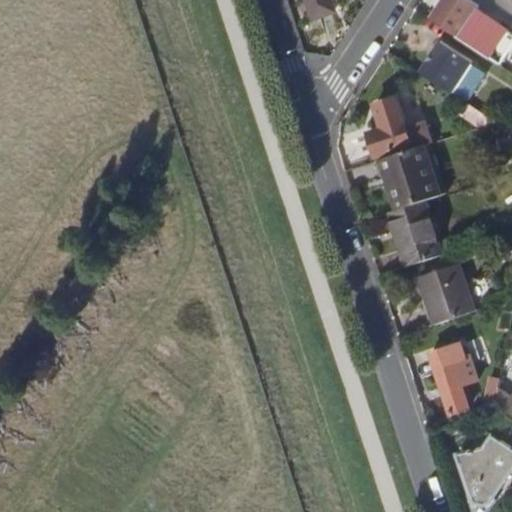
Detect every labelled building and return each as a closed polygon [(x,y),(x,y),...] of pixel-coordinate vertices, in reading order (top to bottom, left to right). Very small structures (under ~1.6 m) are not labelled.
[(310,0),(317,19),(335,13),(331,0),(310,0)] [(473,0),(446,0),(434,18),(459,35),(502,63),(511,46),(511,31),(477,9),(480,5),(473,0)] [(511,0),(498,0),(499,0),(511,9),(511,0)] [(424,70),(455,91),(475,59),(444,39),(424,70)] [(383,129),(369,134),(375,152),(410,140),(395,97),(375,104),(383,129)] [(459,110),(482,125),(498,119),(467,99),(459,110)] [(377,162),(394,213),(427,201),(437,198),(420,147),(414,149),(377,162)] [(390,214),(408,265),(444,250),(427,201),(394,213),(390,214)] [(419,277),(428,305),(431,304),(438,322),(477,308),(460,262),(419,277)] [(430,352),(450,412),(470,405),(462,382),(479,377),(471,353),(466,355),(461,341),(430,352)] [(496,397),(494,407),(504,413),(508,407),(511,409),(511,390),(498,383),(496,397)] [(485,394),(481,411),(494,407),(496,397),(485,394)] [(487,447),(459,456),(472,495),(476,500),(479,504),(484,503),(487,502),(493,498),(511,469),(511,445),(495,433),(487,447)]
